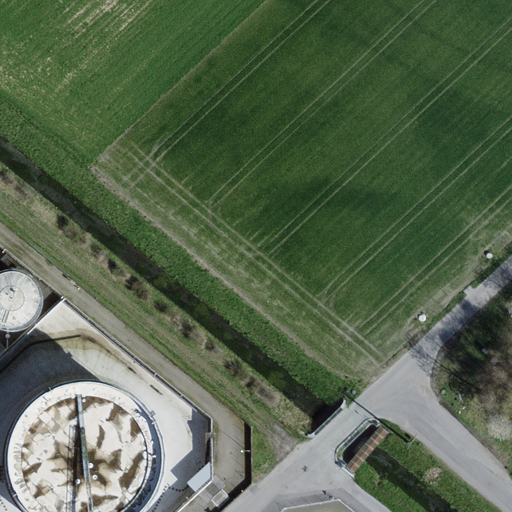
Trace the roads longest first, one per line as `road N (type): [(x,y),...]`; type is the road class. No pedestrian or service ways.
road 1 (unclassified): [(388,383),(247,511)]
road 2 (unclassified): [(511,501),(388,383)]
road 3 (unclassified): [(511,268),(388,383)]
